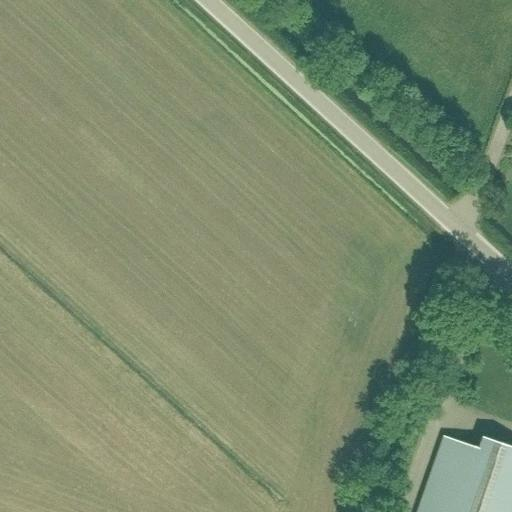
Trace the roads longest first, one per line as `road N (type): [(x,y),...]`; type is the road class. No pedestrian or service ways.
road 1 (unclassified): [(511,276),(208,0)]
road 2 (track): [(399,511),(492,258)]
